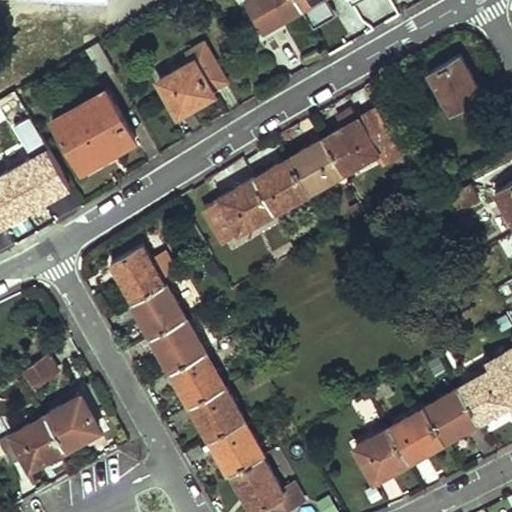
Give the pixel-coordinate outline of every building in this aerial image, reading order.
[(247,0),(264,27),(302,6),(298,0),(247,0)] [(298,0),(302,6),(314,26),(335,14),(327,0),(298,0)] [(228,83),(204,40),(189,48),(194,58),(157,78),(177,112),(228,83)] [(84,49),(98,72),(110,66),(96,42),(84,49)] [(431,73),(452,111),(485,91),(465,55),(431,73)] [(106,86),(52,117),(82,169),(136,137),(106,86)] [(374,104),(356,113),(322,134),(342,168),(377,149),(394,138),(374,104)] [(72,183),(29,114),(15,123),(32,151),(0,171),(0,175),(24,213),(72,183)] [(289,153),(308,188),(342,168),(322,134),(289,153)] [(394,138),(377,149),(384,161),(401,151),(394,138)] [(417,181),(430,173),(415,145),(404,151),(413,166),(410,168),(417,181)] [(255,173),(274,208),(308,188),(289,153),(255,173)] [(219,194),(239,228),(274,208),(255,173),(219,194)] [(0,227),(24,213),(0,175),(0,227)] [(511,181),(497,190),(511,216),(511,181)] [(448,195),(456,210),(478,196),(471,183),(448,195)] [(112,259),(135,299),(166,281),(151,255),(143,241),(112,259)] [(151,255),(166,278),(181,270),(167,246),(151,255)] [(132,301),(151,334),(187,313),(168,280),(166,281),(135,299),(132,301)] [(151,334),(170,368),(207,348),(187,313),(151,334)] [(492,366),(459,384),(478,419),(511,400),(511,346),(489,359),(492,366)] [(170,368),(190,402),(226,382),(207,348),(170,368)] [(46,351),(20,369),(31,384),(56,367),(46,351)] [(190,402),(208,436),(244,415),(226,382),(190,402)] [(425,403),(445,438),(478,419),(459,384),(425,403)] [(45,413),(63,447),(99,427),(81,392),(45,413)] [(368,396),(354,403),(362,418),(376,411),(368,396)] [(390,422),(410,457),(445,438),(425,403),(390,422)] [(45,413),(11,433),(0,439),(14,461),(24,455),(30,466),(63,447),(45,413)] [(223,462),(229,472),(232,470),(263,453),(265,451),(244,415),(208,436),(223,462)] [(354,443),(374,478),(410,457),(390,422),(354,443)] [(232,470),(253,508),(269,499),(277,511),(305,497),(297,483),(285,490),(263,453),(232,470)]
